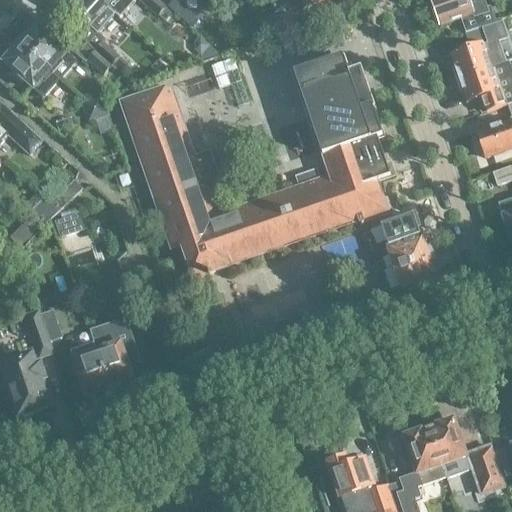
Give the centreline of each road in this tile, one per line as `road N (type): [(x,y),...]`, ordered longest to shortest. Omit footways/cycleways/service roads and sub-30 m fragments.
road 1 (residential): [(386,0),(497,333)]
road 2 (tertiary): [(200,437),(497,333)]
road 3 (tertiary): [(0,507),(200,437)]
